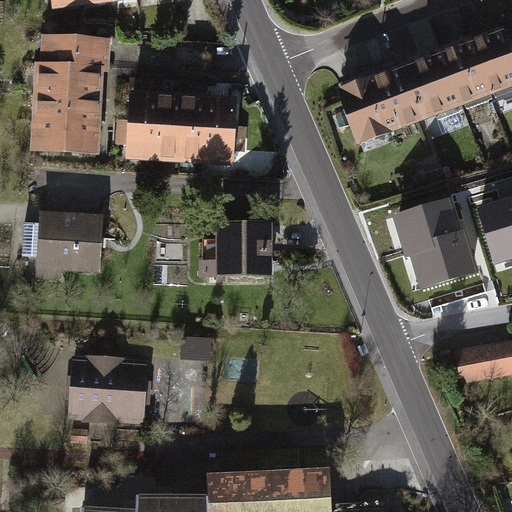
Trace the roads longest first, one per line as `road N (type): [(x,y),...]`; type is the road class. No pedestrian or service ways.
road 1 (tertiary): [(273,67),(389,345)]
road 2 (tertiary): [(389,345),(462,511)]
road 3 (residential): [(439,0),(273,67)]
road 4 (residential): [(389,345),(511,321)]
